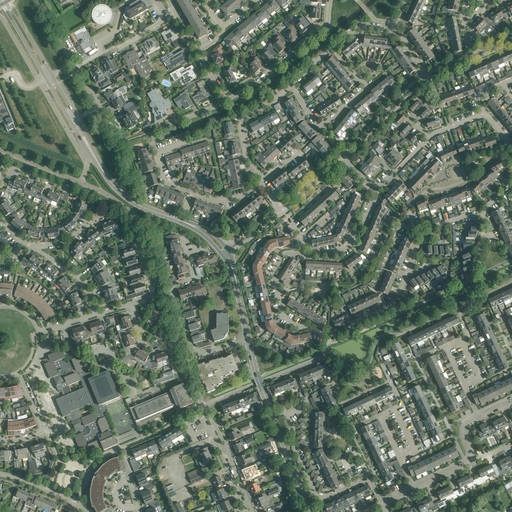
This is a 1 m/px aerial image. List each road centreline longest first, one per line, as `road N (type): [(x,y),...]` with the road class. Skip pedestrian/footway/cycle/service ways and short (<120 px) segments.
road 1 (residential): [(407,274),(393,305),(338,334),(319,334),(283,316),(272,272),(284,254),(303,253)]
road 2 (residential): [(396,410),(402,407),(377,356),(384,340),(511,283)]
road 3 (residential): [(381,503),(369,477),(318,500),(295,450),(290,412),(305,399)]
road 4 (secondary): [(311,511),(247,337)]
road 5 (residential): [(181,236),(193,277),(172,292),(190,348),(202,353),(231,343)]
road 6 (residential): [(261,184),(213,200),(165,181),(156,152),(183,141)]
road 7 (residential): [(223,97),(257,82),(327,24),(329,0)]
road 8 (residential): [(263,179),(246,156),(242,117),(291,84)]
road 9 (residential): [(426,73),(339,156)]
